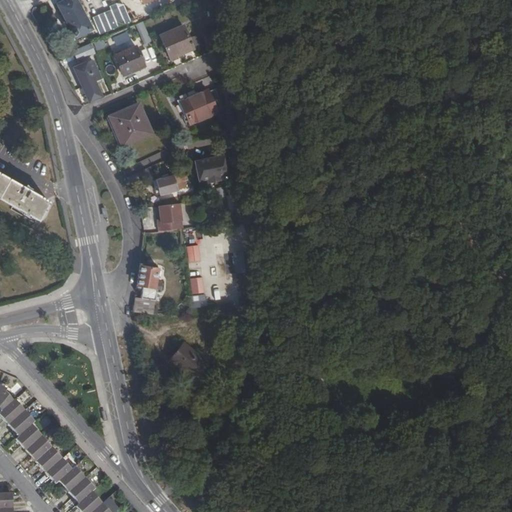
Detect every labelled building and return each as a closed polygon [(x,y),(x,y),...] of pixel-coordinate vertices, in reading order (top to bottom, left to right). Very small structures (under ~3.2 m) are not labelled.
[(70,36),(75,36),(87,29),(84,22),(86,21),(81,10),(83,9),(78,0),(66,0),(58,5),(70,30),(67,32),(70,36)] [(121,3),(91,16),(98,34),(129,22),(121,3)] [(142,45),(150,41),(143,22),(135,25),(142,45)] [(193,49),(183,26),(161,36),(171,58),(193,49)] [(213,49),(210,28),(204,29),(206,50),(213,49)] [(91,44),(73,52),(77,61),(94,53),(91,44)] [(144,66),(135,47),(115,56),(123,75),(144,66)] [(85,88),(90,99),(99,95),(95,83),(100,81),(92,60),(74,68),(83,88),(85,88)] [(193,96),(191,95),(179,101),(188,124),(217,112),(208,89),(193,96)] [(151,133),(139,105),(108,118),(120,146),(151,133)] [(194,161),(198,181),(206,179),(219,176),(227,175),(223,155),(215,157),(202,159),(194,161)] [(0,199),(38,221),(49,201),(29,190),(31,187),(25,182),(22,186),(0,173),(0,199)] [(158,191),(159,194),(177,190),(177,189),(184,187),(181,175),(174,176),(172,175),(152,181),(155,192),(158,191)] [(179,204),(159,206),(160,220),(161,223),(158,224),(159,232),(179,229),(182,229),(179,204)] [(186,246),(188,262),(200,261),(198,245),(186,246)] [(159,268),(139,265),(136,287),(142,288),(140,298),(135,297),(133,306),(152,309),(159,268)] [(202,277),(190,279),(191,295),(203,293),(202,277)] [(190,299),(191,308),(199,307),(198,298),(190,299)] [(150,314),(152,309),(133,306),(133,311),(150,314)] [(194,378),(207,363),(183,344),(171,359),(194,378)] [(5,389),(0,387),(0,410),(0,411),(0,416),(18,437),(15,439),(55,483),(58,481),(78,503),(75,505),(80,511),(108,511),(91,492),(93,489),(74,467),(71,470),(41,436),(31,425),(34,423),(14,400),(12,401),(4,392),(5,389)] [(0,511),(8,511),(8,495),(0,494),(0,511)]
